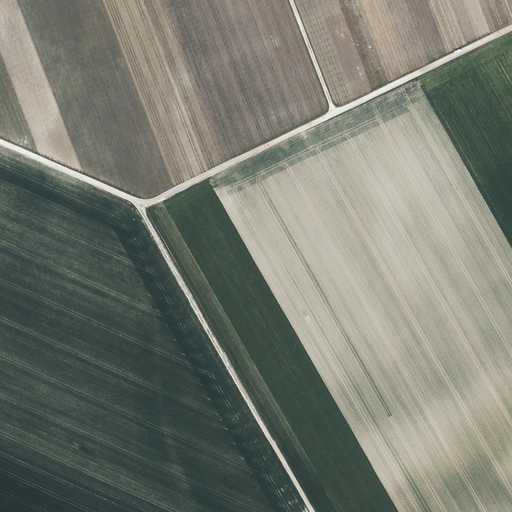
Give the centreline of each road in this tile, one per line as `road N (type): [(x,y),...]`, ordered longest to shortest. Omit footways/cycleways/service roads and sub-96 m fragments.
road 1 (track): [(0,142),(139,208),(511,26)]
road 2 (track): [(139,208),(313,511)]
road 3 (track): [(291,0),(334,113)]
